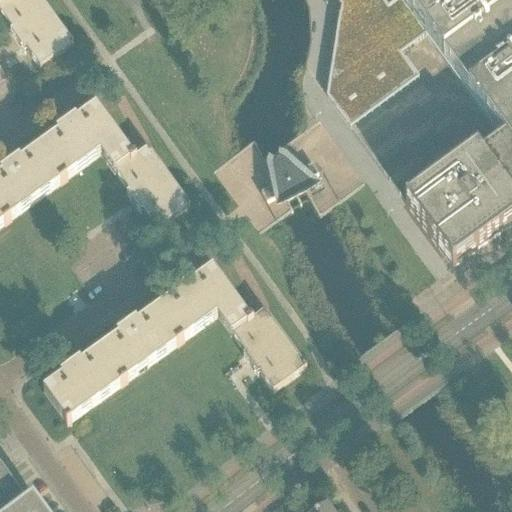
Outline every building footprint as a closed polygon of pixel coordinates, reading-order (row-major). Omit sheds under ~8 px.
[(0,0),(0,12),(17,0),(0,0)] [(39,0),(17,0),(0,12),(0,14),(40,71),(74,47),(39,0)] [(405,206),(453,270),(511,226),(511,20),(497,0),(336,0),(342,7),(328,99),(350,130),(418,80),(401,56),(426,37),(505,145),(484,161),(478,153),(405,206)] [(66,133),(42,151),(66,184),(102,158),(114,175),(135,160),(97,111),(74,128),(71,124),(63,130),(66,133)] [(10,174),(0,180),(0,210),(10,225),(66,184),(42,151),(18,168),(16,165),(7,170),(10,174)] [(157,233),(190,209),(149,152),(135,160),(114,175),(157,233)] [(284,198),(303,188),(302,186),(319,177),(313,167),(297,175),(292,171),(283,174),(277,179),(278,186),(261,195),(267,206),(283,197),(284,198)] [(0,232),(10,225),(0,210),(0,232)] [(219,321),(231,337),(251,323),(213,273),(190,290),(188,286),(180,293),(182,296),(158,313),(183,347),(219,321)] [(126,336),(103,353),(127,387),(183,347),(158,313),(135,330),(132,327),(124,333),(126,336)] [(265,314),(251,323),(231,337),(273,395),(307,372),(265,314)] [(68,429),(127,387),(103,353),(79,371),(77,368),(68,374),(70,377),(44,396),(68,429)] [(28,511),(1,475),(0,475),(0,511),(28,511)]
